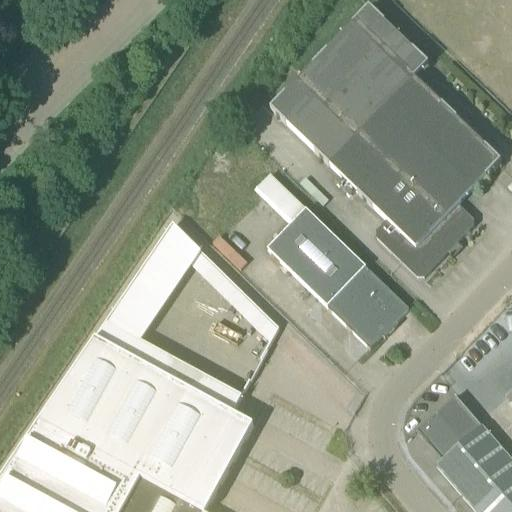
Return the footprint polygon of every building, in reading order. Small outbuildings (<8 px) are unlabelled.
[(487,151),(416,81),(429,68),(370,10),(272,111),(358,195),(387,223),(377,234),(377,242),(418,281),(425,281),(454,255),(461,248),(458,246),(475,230),(474,223),(459,208),(501,165),(487,151)] [(410,313),(370,274),(271,177),(254,194),(291,229),(268,252),(371,353),(384,340),(386,342),(399,328),(397,326),(410,313)] [(208,511),(254,429),(97,343),(0,485),(0,511),(208,511)] [(511,346),(494,364),(511,382),(511,381),(511,346)] [(511,511),(511,462),(449,391),(419,418),(454,457),(439,470),(476,511),(511,511)]
